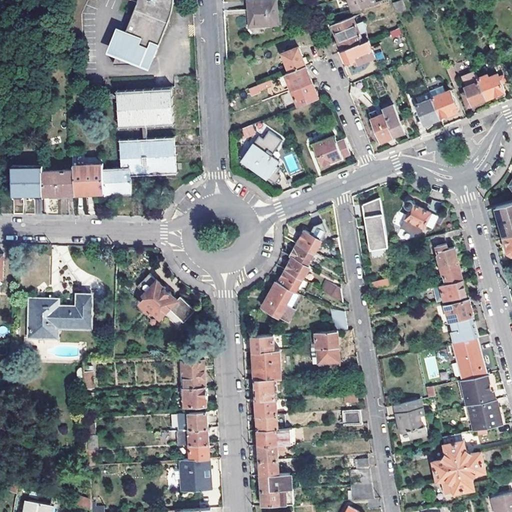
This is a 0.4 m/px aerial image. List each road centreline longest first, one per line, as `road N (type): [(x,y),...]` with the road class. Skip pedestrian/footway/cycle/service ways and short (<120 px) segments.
road 1 (residential): [(391,511),(340,186)]
road 2 (residential): [(238,511),(223,264)]
road 3 (residential): [(206,0),(217,205)]
road 4 (residential): [(190,232),(0,227)]
road 5 (residential): [(462,176),(511,358)]
